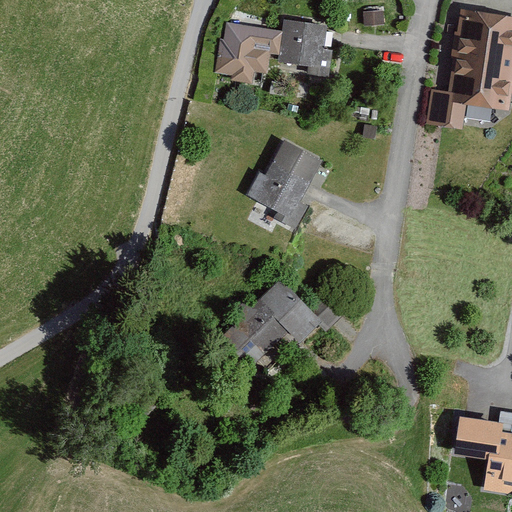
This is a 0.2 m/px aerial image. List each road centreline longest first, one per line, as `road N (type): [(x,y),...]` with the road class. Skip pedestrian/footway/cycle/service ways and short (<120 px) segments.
road 1 (residential): [(203,0),(137,245),(105,294),(0,361)]
road 2 (residential): [(426,0),(382,331)]
road 3 (residential): [(382,331),(410,390),(406,411),(377,427),(351,414),(347,385),(371,351)]
